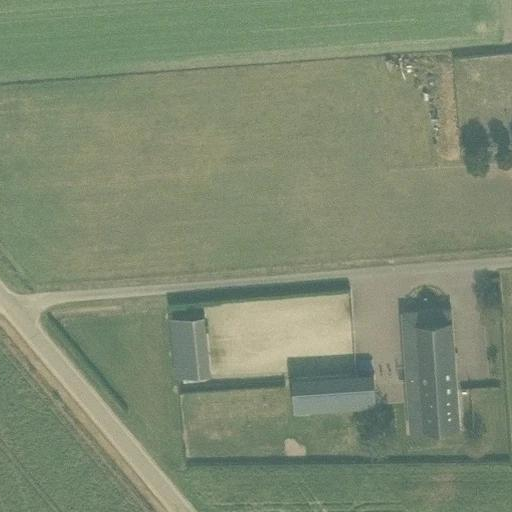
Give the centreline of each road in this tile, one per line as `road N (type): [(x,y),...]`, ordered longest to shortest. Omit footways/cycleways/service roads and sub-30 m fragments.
road 1 (unclassified): [(8,305),(511,265)]
road 2 (unclassified): [(180,511),(8,305)]
